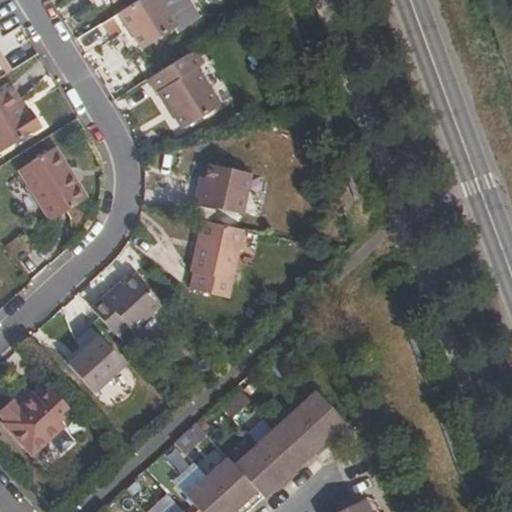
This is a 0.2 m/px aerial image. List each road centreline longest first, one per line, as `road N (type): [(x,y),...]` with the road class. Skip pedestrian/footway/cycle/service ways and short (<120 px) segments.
road 1 (residential): [(0,336),(103,238),(122,183),(99,115),(31,0)]
road 2 (secondary): [(511,268),(412,0)]
